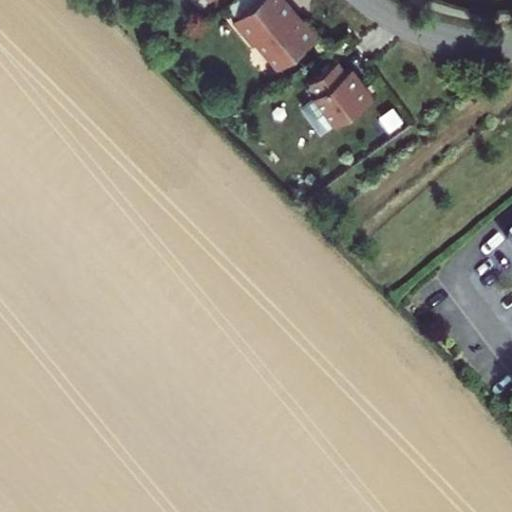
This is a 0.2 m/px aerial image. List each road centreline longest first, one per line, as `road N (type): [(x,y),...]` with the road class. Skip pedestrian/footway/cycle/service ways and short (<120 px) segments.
road 1 (unknown): [(511,202),(484,237),(481,270),(494,328),(511,363)]
road 2 (residential): [(511,45),(445,40),(365,0)]
